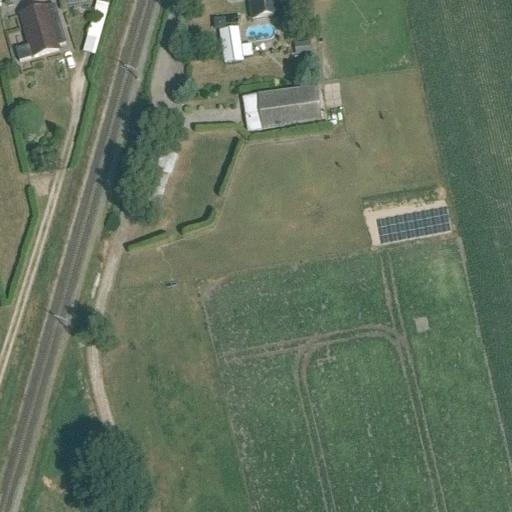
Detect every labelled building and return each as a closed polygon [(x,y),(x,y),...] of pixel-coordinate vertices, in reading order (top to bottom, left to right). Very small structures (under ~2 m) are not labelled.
[(249,0),(252,21),(292,15),(296,10),(294,0),(293,0),(249,0)] [(88,38),(100,41),(110,7),(97,3),(88,38)] [(58,48),(66,46),(55,7),(21,16),(30,47),(16,51),(20,64),(59,52),(58,48)] [(240,48),(224,51),(227,67),(242,64),(240,48)] [(258,98),(258,100),(246,102),(251,135),(262,133),(322,125),(317,90),(258,98)] [(165,136),(156,181),(176,185),(185,140),(165,136)] [(149,208),(165,213),(173,189),(157,184),(149,208)]
